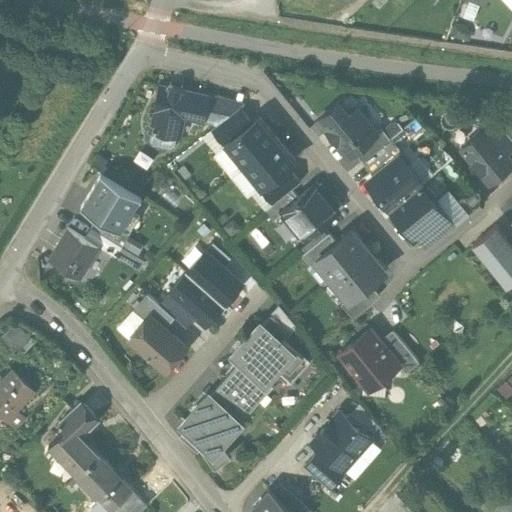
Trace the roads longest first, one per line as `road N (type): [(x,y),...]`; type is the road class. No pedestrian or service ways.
road 1 (residential): [(139,57),(248,77),(266,88),(412,269)]
road 2 (residential): [(8,279),(139,57)]
road 3 (residential): [(146,418),(77,338),(8,279)]
road 4 (residential): [(146,418),(262,292)]
road 5 (residential): [(224,511),(336,387)]
road 6 (residential): [(511,187),(412,269)]
